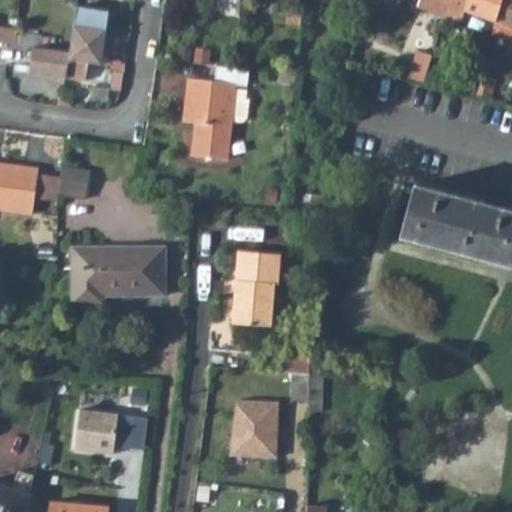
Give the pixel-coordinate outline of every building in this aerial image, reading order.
[(421,0),(419,7),(447,16),(447,15),(451,0),(421,0)] [(451,0),(447,15),(487,26),(472,75),(464,75),(461,84),(457,84),(454,90),(474,96),(482,69),(493,33),(502,0),(451,0)] [(511,0),(502,0),(493,33),(511,38),(511,0)] [(73,11),(67,52),(47,49),(31,47),(29,72),(64,77),(84,79),(86,65),(100,67),(104,33),(106,15),(73,11)] [(302,11),(290,11),(289,24),(295,24),(295,29),(301,29),(302,11)] [(17,30),(0,27),(0,42),(7,44),(15,45),(16,38),(17,30)] [(15,45),(31,47),(47,49),(48,42),(40,41),(40,38),(21,36),(20,38),(16,38),(15,45)] [(411,50),(402,76),(425,82),(434,56),(411,50)] [(489,100),(495,80),(485,76),(486,70),(482,69),(474,96),(489,100)] [(233,84),(189,79),(185,119),(195,121),(192,154),(226,158),(229,127),(232,97),(233,84)] [(246,99),(232,97),(229,127),(238,127),(244,123),(246,99)] [(0,164),(0,209),(31,213),(35,169),(0,164)] [(83,193),(85,172),(60,170),(57,191),(83,193)] [(402,236),(511,266),(511,210),(416,184),(402,236)] [(104,298),(105,290),(166,292),(166,246),(76,243),(75,261),(74,297),(104,298)] [(280,255),(240,251),(234,324),(269,326),(274,285),(277,285),(280,255)] [(292,372),(310,373),(311,352),(292,351),(292,372)] [(309,416),(324,416),(326,352),(311,352),(310,373),(309,402),(309,416)] [(292,401),(309,402),(310,373),(292,372),(292,396),(292,401)] [(235,400),(229,454),(270,459),(276,405),(235,400)] [(144,444),(148,412),(79,404),(75,444),(113,448),(114,441),(144,444)] [(24,511),(28,494),(0,485),(0,511),(24,511)] [(307,490),(306,511),(339,511),(339,490),(307,489),(307,490)] [(50,502),(49,511),(105,511),(106,507),(50,502)]
